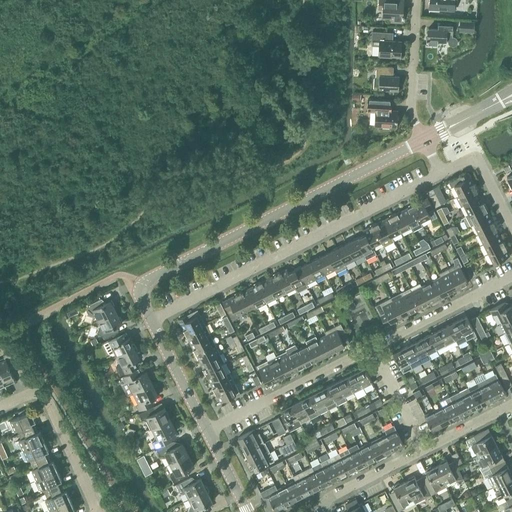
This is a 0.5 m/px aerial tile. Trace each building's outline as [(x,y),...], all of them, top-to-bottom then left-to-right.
[(391,22),(402,22),(403,5),(391,5),(391,0),(379,0),(379,9),(383,9),(383,17),(391,17),(391,22)] [(429,0),(429,11),(439,12),(439,10),(454,11),(454,0),(429,0)] [(461,21),(460,32),(475,33),(476,22),(461,21)] [(438,41),(446,41),(448,41),(448,43),(449,45),(451,46),(453,47),(454,46),(456,45),(457,44),(458,42),(457,40),(456,38),(455,37),(453,37),(452,37),(452,35),(453,24),(441,23),(441,29),(428,28),(427,45),(437,45),(438,41)] [(379,55),(400,57),(401,42),(387,41),(387,32),(372,32),(372,45),(379,45),(379,55)] [(394,67),(377,66),(376,77),(375,77),(374,89),(399,91),(399,76),(393,76),(394,67)] [(367,99),(367,111),(371,111),(370,124),(375,124),(375,126),(383,126),(383,128),(389,128),(389,127),(397,127),(397,111),(391,110),(391,100),(382,100),(380,100),(367,99)] [(459,195),(475,187),(468,172),(449,182),(451,188),(455,186),(459,195)] [(475,187),(459,195),(456,197),(461,207),(464,205),(480,197),(475,187)] [(436,194),(435,194),(430,196),(435,207),(441,205),(436,194)] [(485,206),(480,197),(464,205),(469,214),(469,215),(485,206)] [(428,198),(412,205),(420,222),(420,221),(429,217),(431,220),(437,217),(428,198)] [(420,222),(412,205),(403,210),(411,226),(412,229),(422,225),(420,222)] [(471,226),(474,224),(490,216),(485,206),(469,215),(469,214),(466,216),(471,226)] [(440,217),(445,215),(441,207),(437,210),(440,217)] [(393,215),(401,231),(410,226),(411,226),(403,210),(393,215)] [(383,220),(391,236),(401,231),(393,215),(383,220)] [(445,215),(440,217),(444,224),(449,222),(445,215)] [(490,216),(474,224),(479,234),(495,226),(490,216)] [(391,236),(383,220),(373,225),(381,241),(384,246),(394,241),(391,236)] [(381,241),(373,225),(363,230),(365,234),(366,234),(372,246),(381,241)] [(495,226),(479,234),(484,244),(500,235),(495,226)] [(450,236),(455,234),(451,227),(446,229),(450,236)] [(356,239),(364,255),(366,258),(376,253),(374,250),(372,246),(366,234),(365,234),(356,239)] [(455,234),(450,236),(454,244),(459,241),(455,234)] [(500,235),(484,244),(489,253),(505,245),(500,235)] [(434,240),(436,245),(444,241),(441,236),(434,240)] [(346,244),(354,260),(364,255),(356,239),(346,244)] [(421,246),(423,251),(431,248),(428,243),(421,246)] [(438,247),(440,251),(447,248),(445,243),(438,247)] [(337,248),(345,264),(354,260),(346,244),(337,248)] [(505,245),(489,253),(494,263),(510,255),(505,245)] [(423,251),(421,246),(414,250),(416,255),(423,251)] [(460,256),(465,253),(461,246),(456,248),(460,256)] [(440,251),(438,247),(430,251),(433,255),(440,251)] [(327,253),(335,269),(337,273),(346,268),(345,264),(337,248),(327,253)] [(335,269),(327,253),(317,258),(325,274),(335,269)] [(401,256),(404,261),(411,257),(409,253),(401,256)] [(418,257),(421,261),(428,258),(426,253),(418,257)] [(465,253),(460,256),(464,263),(468,261),(465,253)] [(404,261),(401,256),(394,260),(396,265),(404,261)] [(421,261),(418,257),(411,260),(413,265),(421,261)] [(308,263),(316,279),(325,274),(317,258),(308,263)] [(382,266),(384,271),(392,267),(389,262),(382,266)] [(316,279),(308,263),(298,268),(306,284),(316,279)] [(399,266),(402,271),(409,267),(406,263),(399,266)] [(449,268),(458,288),(468,283),(460,267),(459,263),(449,268)] [(384,271),(382,266),(375,270),(377,275),(384,271)] [(402,271),(399,266),(392,270),(394,275),(402,271)] [(472,267),(467,270),(471,277),(476,275),(472,267)] [(306,284),(298,268),(289,273),(288,273),(295,285),(294,285),(296,289),(298,292),(308,287),(306,284)] [(458,288),(449,268),(439,273),(440,277),(441,276),(449,293),(458,288)] [(287,269),(277,274),(285,290),(287,293),(296,289),(294,285),(295,285),(288,273),(289,273),(287,269)] [(363,276),(365,281),(373,277),(370,272),(363,276)] [(380,276),(383,281),(390,277),(387,272),(380,276)] [(267,279),(277,298),(287,293),(285,290),(277,274),(267,279)] [(365,281),(363,276),(355,280),(358,284),(365,281)] [(383,281),(380,276),(372,280),(375,285),(383,281)] [(431,281),(439,297),(449,293),(441,276),(440,277),(431,281)] [(277,298),(267,279),(258,284),(267,303),(277,298)] [(431,281),(422,286),(421,286),(430,302),(439,297),(431,281)] [(343,286),(346,291),(353,287),(351,282),(343,286)] [(410,288),(420,307),(430,302),(421,286),(422,286),(420,283),(410,288)] [(258,284),(248,289),(256,305),(258,308),(267,303),(258,284)] [(346,291),(343,286),(336,289),(339,294),(346,291)] [(420,307),(410,288),(400,293),(402,296),(410,312),(420,307)] [(238,294),(246,310),(255,305),(256,305),(248,289),(238,294)] [(324,295),(327,300),(334,297),(332,292),(324,295)] [(391,297),(401,317),(410,312),(402,296),(400,293),(391,297)] [(246,310),(238,294),(223,301),(232,321),(238,317),(237,314),(246,310)] [(327,300),(324,295),(317,299),(319,304),(327,300)] [(401,317),(391,297),(375,306),(385,324),(390,322),(401,317)] [(98,321),(116,312),(113,306),(114,306),(111,300),(103,304),(101,299),(88,305),(86,310),(88,315),(94,316),(96,316),(98,321)] [(305,305),(307,310),(315,306),(312,302),(305,305)] [(502,322),(511,316),(511,304),(508,307),(505,302),(490,310),(493,315),(497,313),(502,322)] [(307,310),(305,305),(297,309),(300,314),(307,310)] [(314,310),(316,314),(324,311),(321,306),(314,310)] [(178,319),(186,334),(202,326),(205,325),(198,310),(178,319)] [(316,314),(314,310),(307,313),(309,318),(316,314)] [(286,315),(288,320),(295,316),(293,311),(286,315)] [(116,312),(98,321),(101,326),(99,326),(97,334),(103,336),(104,339),(117,332),(115,327),(123,322),(120,317),(119,317),(116,312)] [(288,320),(286,315),(278,319),(280,324),(288,320)] [(295,319),(297,324),(305,320),(302,315),(295,319)] [(226,326),(231,324),(227,316),(222,318),(226,326)] [(476,335),(467,316),(457,321),(467,340),(476,335)] [(479,334),(485,331),(477,316),(472,319),(479,334)] [(511,316),(502,322),(507,332),(511,329),(511,316)] [(297,324),(295,319),(287,323),(290,328),(297,324)] [(266,325),(269,330),(276,326),(273,321),(266,325)] [(467,340),(457,321),(448,325),(456,340),(458,344),(467,340)] [(326,335),(335,351),(345,346),(345,345),(350,342),(341,323),(325,332),(326,335)] [(231,324),(226,326),(230,333),(235,331),(231,324)] [(202,326),(186,334),(191,344),(210,334),(205,325),(202,326)] [(269,330),(266,325),(258,329),(261,334),(269,330)] [(275,329),(278,334),(285,330),(283,325),(275,329)] [(439,330),(447,345),(456,340),(448,325),(439,330)] [(278,334),(275,329),(268,333),(271,338),(278,334)] [(430,334),(438,349),(447,345),(439,330),(430,334)] [(485,331),(479,334),(482,340),(488,337),(485,331)] [(245,335),(248,340),(255,336),(253,332),(245,335)] [(210,334),(191,344),(196,353),(212,345),(215,344),(210,334)] [(421,339),(429,354),(438,349),(430,334),(421,339)] [(236,345),(241,343),(237,335),(232,338),(236,345)] [(256,339),(259,344),(266,340),(264,335),(256,339)] [(335,351),(326,335),(317,339),(325,355),(335,351)] [(116,356),(136,347),(134,343),(132,343),(129,338),(122,341),(119,336),(103,344),(107,350),(108,353),(110,354),(113,355),(115,355),(116,356)] [(307,344),(315,361),(325,355),(317,339),(316,336),(306,341),(307,344)] [(259,344),(256,339),(249,343),(251,347),(259,344)] [(412,344),(422,363),(431,359),(428,354),(429,354),(421,339),(412,344)] [(241,343),(236,345),(240,352),(244,350),(241,343)] [(212,345),(196,353),(201,363),(220,353),(215,344),(212,345)] [(296,370),(306,365),(298,349),(296,344),(286,349),(287,351),(289,354),(288,354),(296,370)] [(307,344),(298,349),(306,365),(315,361),(307,344)] [(422,363),(412,344),(403,348),(410,363),(410,364),(412,368),(422,363)] [(483,348),(486,354),(491,351),(488,345),(483,348)] [(136,347),(116,356),(119,362),(117,363),(116,367),(120,375),(135,368),(132,362),(140,358),(137,352),(137,350),(136,347)] [(403,348),(393,353),(401,368),(410,364),(410,363),(403,348)] [(480,356),(486,354),(483,348),(477,351),(480,356)] [(0,371),(5,384),(15,379),(14,377),(26,372),(27,372),(13,350),(4,355),(5,357),(0,358),(0,371)] [(287,375),(296,370),(288,354),(289,354),(287,351),(277,356),(278,359),(279,359),(287,375)] [(491,351),(486,354),(489,361),(495,358),(491,351)] [(220,353),(201,363),(206,373),(225,363),(224,362),(220,353)] [(464,356),(467,362),(473,359),(470,353),(464,356)] [(246,364),(251,362),(247,354),(242,357),(246,364)] [(486,354),(480,356),(484,364),(489,361),(486,354)] [(277,380),(287,375),(279,359),(278,359),(277,356),(268,360),(269,364),(277,380)] [(467,362),(464,356),(457,359),(460,365),(467,362)] [(267,385),(277,380),(269,364),(268,360),(257,366),(267,385)] [(468,364),(471,370),(477,367),(474,361),(468,364)] [(251,362),(246,364),(249,372),(254,369),(251,362)] [(446,365),(449,371),(455,368),(452,362),(446,365)] [(229,372),(225,363),(222,365),(206,373),(210,382),(226,374),(229,372)] [(498,372),(504,369),(501,363),(495,366),(498,372)] [(471,370),(468,364),(461,368),(464,373),(471,370)] [(449,371),(446,365),(439,369),(442,374),(449,371)] [(355,372),(363,388),(372,383),(365,368),(355,372)] [(128,395),(133,393),(152,383),(147,372),(141,374),(139,369),(122,377),(125,382),(122,384),(128,395)] [(504,369),(498,372),(506,387),(511,384),(504,369)] [(450,373),(453,379),(459,376),(456,370),(450,373)] [(428,374),(430,380),(436,377),(434,371),(428,374)] [(210,382),(215,392),(231,384),(234,382),(229,372),(226,374),(210,382)] [(346,377),(354,392),(363,388),(355,372),(346,377)] [(453,379),(450,373),(443,377),(446,382),(453,379)] [(486,378),(496,398),(506,393),(496,373),(486,378)] [(430,380),(428,374),(421,378),(424,383),(430,380)] [(261,383),(257,376),(253,378),(256,386),(261,383)] [(345,397),(354,392),(346,377),(337,382),(345,397)] [(477,383),(487,402),(496,398),(486,378),(477,383)] [(432,383),(435,388),(440,385),(438,380),(432,383)] [(415,381),(409,384),(412,389),(418,386),(415,381)] [(231,384),(215,392),(220,402),(240,392),(234,382),(231,384)] [(337,382),(328,386),(336,401),(337,405),(347,400),(345,397),(337,382)] [(152,383),(133,393),(139,404),(136,405),(139,411),(154,403),(151,398),(158,394),(152,383)] [(435,388),(432,383),(425,386),(428,392),(435,388)] [(468,387),(478,407),(487,402),(477,383),(468,387)] [(328,410),(337,405),(336,401),(328,386),(319,391),(327,406),(328,410)] [(478,407),(468,387),(459,392),(469,412),(478,407)] [(419,389),(413,392),(416,398),(422,395),(419,389)] [(319,391),(310,395),(319,414),(328,410),(327,406),(319,391)] [(450,396),(460,416),(469,412),(459,392),(450,396)] [(301,400),(310,419),(319,414),(310,395),(301,400)] [(460,416),(450,396),(440,401),(443,406),(451,421),(460,416)] [(383,404),(380,398),(374,402),(377,407),(383,404)] [(301,400),(291,405),(301,423),(310,418),(301,400)] [(301,423),(291,405),(282,409),(284,414),(281,415),(289,431),(302,425),(301,423)] [(362,408),(364,413),(371,410),(368,405),(362,408)] [(150,429),(170,419),(165,408),(158,411),(156,410),(154,406),(139,414),(142,421),(144,420),(146,421),(150,429)] [(434,410),(442,425),(451,421),(443,406),(434,410)] [(387,412),(386,409),(385,407),(378,410),(381,415),(387,412)] [(364,413),(362,408),(356,411),(358,416),(364,413)] [(19,434),(36,427),(34,422),(36,421),(31,411),(27,413),(25,409),(18,412),(20,416),(8,421),(13,431),(12,431),(17,430),(19,434)] [(442,425),(434,410),(424,415),(432,430),(442,425)] [(366,416),(369,422),(375,418),(372,413),(366,416)] [(343,417),(346,423),(353,419),(350,414),(343,417)] [(369,422),(366,416),(360,419),(363,425),(369,422)] [(346,423),(343,417),(337,420),(340,426),(346,423)] [(170,419),(150,429),(153,428),(156,435),(155,436),(154,440),(152,440),(156,447),(171,439),(169,435),(169,433),(176,430),(170,419)] [(348,425),(350,431),(357,428),(354,422),(348,425)] [(325,426),(328,432),(335,429),(332,423),(325,426)] [(394,449),(404,445),(393,424),(384,429),(386,434),(394,449)] [(350,431),(348,425),(342,428),(344,434),(350,431)] [(328,432),(325,426),(319,429),(322,435),(328,432)] [(36,427),(19,434),(21,439),(17,441),(21,451),(45,441),(40,431),(38,432),(36,427)] [(477,455),(498,444),(495,438),(494,439),(489,429),(474,436),(476,442),(472,444),(477,455)] [(246,453),(261,445),(264,443),(259,433),(256,435),(253,430),(238,438),(246,453)] [(330,434),(332,440),(339,437),(336,431),(330,434)] [(290,434),(283,437),(286,443),(293,440),(290,434)] [(332,440),(330,434),(323,438),(326,443),(332,440)] [(377,438),(385,454),(394,449),(386,434),(377,438)] [(311,444),(318,440),(315,435),(309,438),(311,444)] [(305,447),(311,444),(309,438),(303,441),(305,447)] [(385,454),(377,438),(368,443),(376,459),(385,454)] [(318,440),(311,444),(314,449),(321,446),(318,440)] [(32,464),(49,457),(47,452),(49,451),(45,441),(21,451),(25,461),(30,459),(32,464)] [(294,441),(288,444),(292,452),(298,449),(294,441)] [(171,464),(188,454),(183,443),(176,446),(174,446),(172,442),(157,450),(160,456),(162,456),(166,457),(167,456),(171,464)] [(261,445),(246,453),(250,462),(265,454),(270,452),(265,443),(264,443),(261,445)] [(359,447),(367,463),(376,459),(368,443),(359,447)] [(311,444),(305,447),(308,452),(314,449),(311,444)] [(490,468),(505,461),(500,451),(501,450),(498,444),(477,455),(482,465),(487,463),(490,468)] [(358,468),(350,452),(348,447),(339,452),(349,472),(358,468)] [(350,452),(358,468),(367,463),(359,447),(350,452)] [(294,455),(296,460),(303,457),(300,451),(294,455)] [(270,452),(265,454),(250,462),(255,471),(275,461),(270,452)] [(339,452),(330,457),(340,477),(349,472),(339,452)] [(457,452),(451,455),(454,460),(457,465),(462,463),(457,452)] [(188,454),(171,464),(174,471),(173,471),(172,475),(170,476),(174,483),(189,475),(187,471),(188,469),(194,466),(188,454)] [(145,455),(138,458),(141,465),(148,462),(145,455)] [(296,460),(294,455),(288,458),(291,463),(296,460)] [(34,481),(58,470),(53,460),(51,461),(49,457),(32,464),(34,469),(30,471),(34,481)] [(330,457),(320,461),(331,482),(340,477),(330,457)] [(441,463),(437,465),(446,483),(447,486),(463,478),(461,475),(457,465),(454,460),(448,463),(446,459),(440,462),(441,463)] [(276,464),(279,469),(285,466),(283,460),(276,464)] [(320,461),(311,466),(322,486),(331,482),(320,461)] [(493,487),(511,477),(511,471),(511,470),(510,471),(505,461),(490,468),(493,474),(488,476),(493,487)] [(279,469),(276,464),(270,467),(273,472),(279,469)] [(422,477),(431,494),(447,486),(446,483),(437,465),(432,468),(431,467),(425,470),(427,474),(422,477)] [(311,466),(302,471),(312,491),(322,486),(311,466)] [(58,470),(34,481),(39,491),(43,489),(45,494),(62,486),(60,481),(62,480),(58,470)] [(295,480),(303,495),(312,491),(302,471),(293,475),(296,480),(295,480)] [(15,474),(9,476),(12,482),(17,480),(15,474)] [(431,494),(422,477),(416,480),(414,475),(408,478),(409,480),(404,482),(413,500),(415,503),(431,495),(431,494)] [(189,499),(208,489),(208,488),(207,487),(205,486),(204,485),(201,478),(194,482),(191,477),(176,485),(180,492),(183,494),(185,493),(189,499)] [(511,477),(493,487),(498,497),(496,499),(498,504),(506,500),(511,497),(511,477)] [(286,484),(294,500),(303,495),(295,480),(286,484)] [(413,500),(404,482),(400,484),(399,483),(393,486),(395,490),(390,493),(399,511),(405,508),(403,505),(413,500)] [(270,511),(285,505),(277,489),(278,489),(275,484),(260,492),(270,511)] [(286,484),(278,489),(277,489),(285,505),(294,500),(286,484)] [(47,510),(71,500),(66,490),(64,491),(62,486),(45,494),(47,499),(43,500),(47,510)] [(168,488),(160,492),(162,498),(171,494),(168,488)] [(208,489),(189,499),(192,505),(190,506),(189,510),(189,511),(204,511),(208,510),(205,505),(213,502),(209,495),(209,494),(209,493),(209,492),(209,491),(209,490),(208,489)] [(366,511),(362,503),(359,504),(357,499),(341,507),(342,511),(366,511)] [(71,500),(47,510),(48,511),(73,511),(75,510),(71,500)] [(443,502),(437,505),(440,511),(446,508),(443,502)] [(28,503),(23,505),(25,511),(26,511),(32,510),(28,503)]
